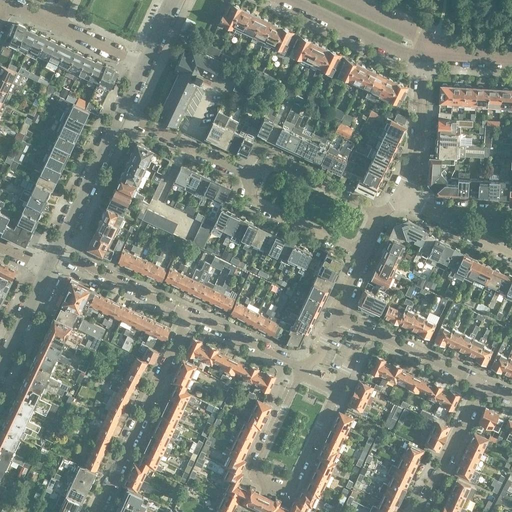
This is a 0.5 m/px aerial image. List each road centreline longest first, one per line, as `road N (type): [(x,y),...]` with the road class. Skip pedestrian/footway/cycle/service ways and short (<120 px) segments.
road 1 (residential): [(96,511),(184,313)]
road 2 (residential): [(407,197),(428,49)]
road 3 (residential): [(381,216),(268,162),(253,181)]
road 4 (tertiary): [(120,116),(56,250)]
road 5 (residential): [(253,181),(120,116)]
road 6 (residential): [(364,254),(248,200),(253,181)]
road 7 (tertiary): [(293,0),(406,53),(428,49)]
road 8 (residential): [(56,250),(184,313)]
road 9 (residential): [(420,511),(481,386)]
road 10 (residential): [(184,313),(305,373)]
road 11 (residential): [(305,373),(255,472),(268,486)]
road 12 (residential): [(268,486),(290,485),(339,389)]
road 13 (residential): [(481,386),(369,333)]
